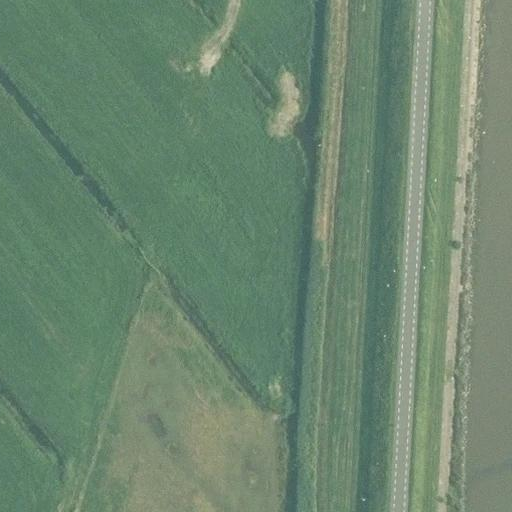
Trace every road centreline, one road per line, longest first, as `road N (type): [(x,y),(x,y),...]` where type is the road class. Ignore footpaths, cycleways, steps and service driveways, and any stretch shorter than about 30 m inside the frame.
road 1 (track): [(419,511),(451,0)]
road 2 (tertiary): [(397,511),(424,0)]
